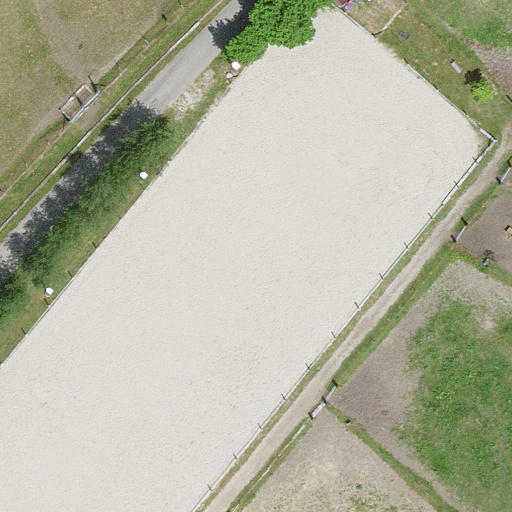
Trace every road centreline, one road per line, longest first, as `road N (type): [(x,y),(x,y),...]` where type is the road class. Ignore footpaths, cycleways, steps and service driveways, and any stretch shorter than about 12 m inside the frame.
road 1 (track): [(220,511),(511,143)]
road 2 (residential): [(253,0),(0,269)]
